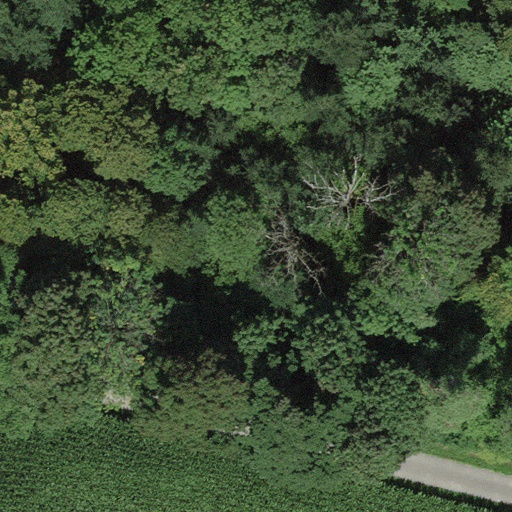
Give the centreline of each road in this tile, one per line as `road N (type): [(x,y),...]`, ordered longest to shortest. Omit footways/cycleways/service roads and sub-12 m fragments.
road 1 (track): [(0,381),(511,496)]
road 2 (track): [(0,242),(87,0)]
